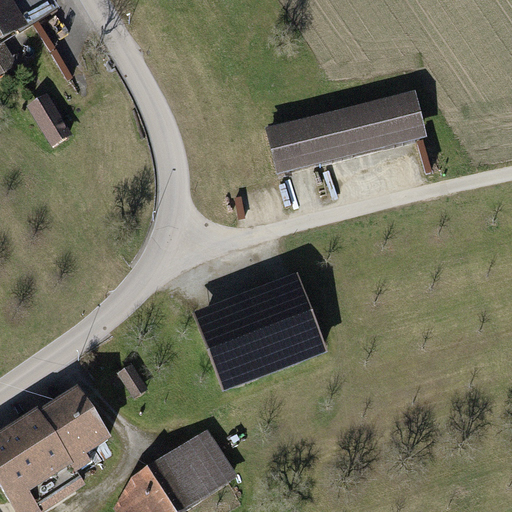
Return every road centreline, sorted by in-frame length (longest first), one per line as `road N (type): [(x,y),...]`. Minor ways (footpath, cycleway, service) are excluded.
road 1 (residential): [(169,256),(511,179)]
road 2 (tertiary): [(91,0),(164,126),(178,197),(169,256)]
road 3 (tertiary): [(169,256),(139,293),(0,399)]
